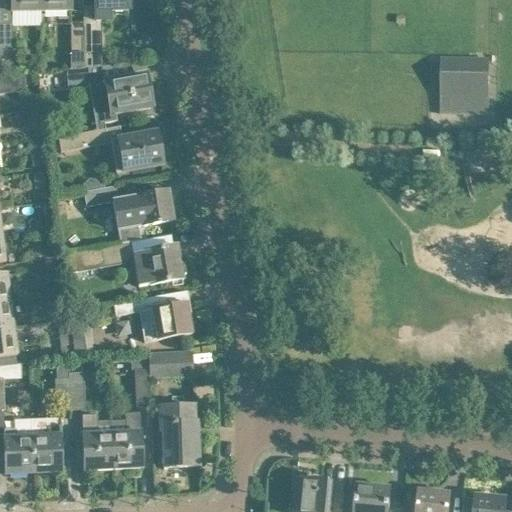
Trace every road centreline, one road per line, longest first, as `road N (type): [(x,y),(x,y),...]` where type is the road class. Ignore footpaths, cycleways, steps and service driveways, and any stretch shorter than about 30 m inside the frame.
road 1 (residential): [(251,432),(249,334),(185,0)]
road 2 (residential): [(511,457),(251,432)]
